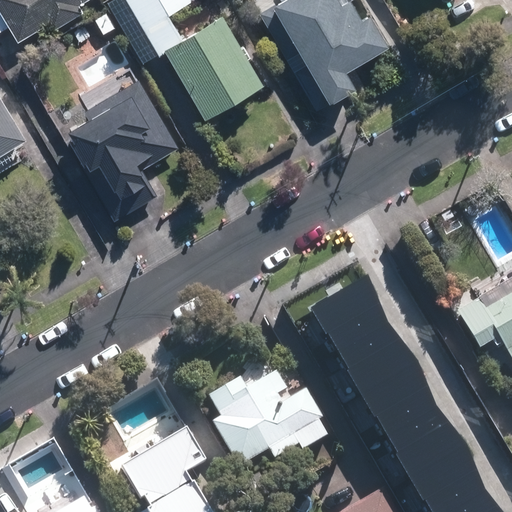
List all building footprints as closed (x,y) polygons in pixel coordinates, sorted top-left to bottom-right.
[(54,27),(84,8),(80,1),(80,0),(0,0),(0,26),(9,22),(19,38),(50,19),(54,27)] [(107,0),(143,60),(157,51),(158,51),(185,36),(170,10),(187,0),(107,0)] [(341,6),(337,0),(287,0),(276,7),(261,16),(316,112),(355,89),(346,73),(389,49),(370,17),(362,22),(350,1),(341,6)] [(266,83),(226,13),(167,47),(207,117),(266,83)] [(114,217),(156,193),(156,192),(141,166),(142,165),(179,144),(140,75),(138,76),(106,94),(85,106),(86,106),(92,116),(81,122),(70,129),(71,129),(74,135),(69,138),(87,170),(114,217)] [(0,147),(24,133),(0,92),(0,147)] [(367,280),(311,312),(429,511),(502,511),(483,490),(468,445),(436,410),(419,361),(387,327),(367,280)] [(511,290),(483,308),(479,301),(456,314),(475,344),(493,333),(511,364),(511,290)] [(457,429),(480,414),(452,369),(428,384),(457,429)] [(215,419),(243,465),(271,448),(276,457),(301,442),(305,449),(331,433),(321,418),(326,415),(308,386),(285,399),(269,374),(250,386),(243,374),(211,394),(223,415),(215,419)] [(150,507),(141,511),(213,511),(190,471),(208,460),(187,427),(122,465),(141,498),(144,497),(150,507)] [(114,479),(105,463),(96,468),(106,484),(114,479)] [(343,511),(394,511),(382,490),(343,511)] [(98,511),(97,509),(91,511),(83,497),(58,511),(98,511)]
